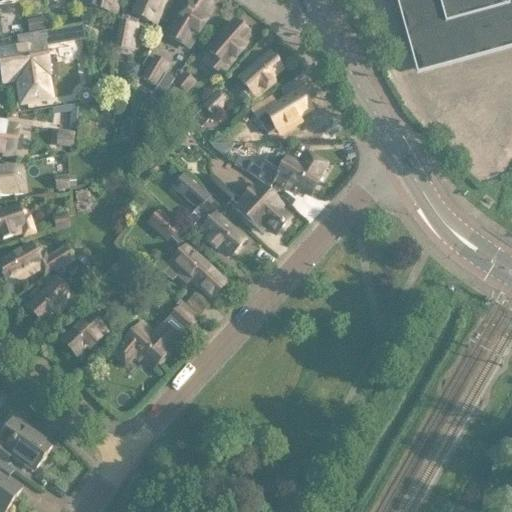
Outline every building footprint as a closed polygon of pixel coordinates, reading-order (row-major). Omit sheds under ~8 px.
[(76,0),(80,27),(84,27),(84,28),(86,28),(91,10),(102,13),(114,15),(117,0),(76,0)] [(121,22),(115,49),(129,52),(134,25),(137,19),(153,25),(155,20),(158,21),(166,0),(139,0),(134,11),(132,16),(123,13),(122,14),(121,22)] [(201,20),(209,7),(198,0),(190,0),(167,37),(189,50),(206,23),(201,20)] [(511,0),(397,0),(418,72),(456,61),(511,45),(511,0)] [(46,18),(25,22),(27,34),(48,30),(46,18)] [(208,53),(214,58),(206,67),(218,78),(241,52),(238,49),(248,37),(233,24),(208,53)] [(84,27),(80,27),(53,31),(55,44),(86,40),(84,28),(84,27)] [(46,75),(41,46),(0,52),(0,72),(2,83),(16,80),(20,104),(48,99),(43,75),(46,75)] [(153,81),(164,63),(151,54),(139,73),(153,81)] [(267,56),(239,82),(255,100),(272,85),(270,81),(281,71),(267,56)] [(185,96),(195,85),(182,73),(172,84),(185,96)] [(163,76),(148,100),(156,105),(171,82),(163,76)] [(170,104),(180,93),(173,87),(163,98),(170,104)] [(211,119),(226,103),(214,92),(199,108),(201,110),(190,121),(199,130),(210,118),(211,119)] [(266,116),(278,135),(298,123),(296,119),(308,110),(298,94),(274,109),(268,100),(249,112),(255,122),(266,116)] [(0,156),(10,158),(15,127),(0,124),(0,156)] [(77,140),(95,141),(96,129),(77,128),(77,140)] [(295,142),(303,137),(298,129),(290,134),(295,142)] [(70,150),(73,133),(56,130),(53,148),(70,150)] [(118,141),(129,140),(128,130),(117,132),(118,141)] [(132,139),(131,156),(144,144),(132,139)] [(144,162),(153,154),(146,146),(137,155),(144,162)] [(231,147),(210,147),(213,151),(225,159),(231,147)] [(250,165),(245,174),(269,189),(273,182),(294,195),(297,190),(309,198),(319,181),(317,179),(325,166),(295,148),(286,162),(278,158),(273,166),(265,162),(259,171),(250,165)] [(16,198),(24,197),(22,168),(0,169),(0,199),(2,200),(17,199),(16,198)] [(181,175),(169,189),(194,211),(191,215),(197,221),(189,229),(197,236),(198,235),(215,251),(218,248),(229,258),(243,243),(215,217),(221,210),(208,199),(209,199),(181,175)] [(54,192),(68,191),(67,188),(67,177),(67,176),(53,177),(54,192)] [(256,186),(253,189),(252,188),(240,202),(233,196),(232,196),(213,178),(203,189),(223,208),(227,204),(256,231),(262,225),(274,236),(288,221),(276,210),(278,207),(256,186)] [(0,213),(0,238),(1,241),(12,238),(13,240),(19,238),(20,241),(35,236),(29,216),(18,220),(15,209),(0,213)] [(156,213),(148,221),(177,247),(185,239),(156,213)] [(52,229),(67,226),(65,215),(50,219),(52,229)] [(28,244),(0,260),(0,275),(7,286),(34,270),(41,281),(51,273),(52,274),(74,262),(64,246),(46,257),(43,251),(35,256),(28,244)] [(168,267),(161,274),(171,282),(177,276),(184,282),(194,291),(205,301),(207,303),(223,286),(212,276),(183,250),(168,267)] [(89,289),(99,278),(90,269),(79,279),(89,289)] [(26,308),(40,322),(50,311),(55,316),(72,299),(53,280),(53,281),(48,276),(39,285),(44,290),(26,308)] [(102,281),(99,278),(89,289),(92,291),(90,293),(99,304),(111,295),(100,282),(102,281)] [(176,311),(167,320),(183,335),(195,322),(179,307),(176,311)] [(60,343),(74,357),(85,346),(88,349),(104,332),(87,315),(60,343)] [(140,327),(112,356),(124,366),(132,358),(137,363),(141,359),(152,369),(166,355),(165,354),(177,341),(183,335),(167,320),(161,326),(151,337),(140,327)] [(0,463),(2,465),(9,456),(32,472),(50,448),(11,420),(0,435),(0,463)] [(0,463),(0,511),(3,511),(19,491),(0,477),(0,468),(2,465),(0,463)]
